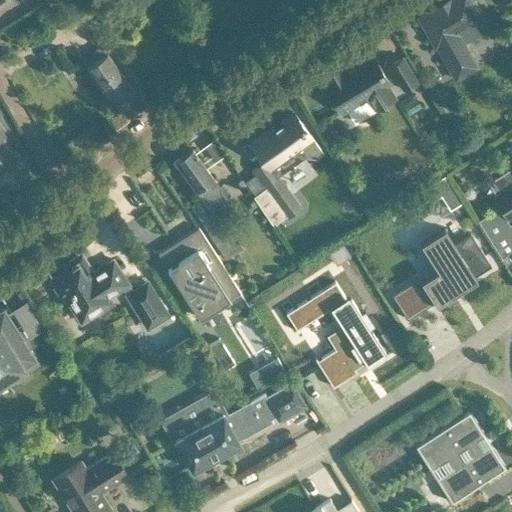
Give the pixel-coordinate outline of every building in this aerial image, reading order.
[(92,17),(81,0),(76,0),(53,13),(64,33),(92,17)] [(123,0),(102,13),(109,28),(134,14),(126,0),(123,0)] [(447,0),(434,8),(419,17),(435,46),(437,45),(456,79),(477,67),(458,33),(482,19),(477,10),(480,9),(474,0),(447,0)] [(79,58),(114,108),(135,93),(100,43),(79,58)] [(341,64),(323,76),(326,81),(324,82),(341,111),(367,94),(376,108),(394,96),(386,83),(389,81),(371,53),(344,69),(341,64)] [(402,57),(389,65),(403,89),(417,81),(402,57)] [(293,112),(252,142),(265,161),(269,166),(271,164),(278,174),(290,166),(291,168),(295,165),(293,163),(305,155),(315,158),(323,153),(310,134),(309,134),(293,112)] [(192,148),(174,161),(211,212),(229,199),(192,148)] [(438,164),(452,182),(462,174),(449,156),(438,164)] [(265,161),(253,170),(266,187),(253,196),(273,224),(287,214),(288,215),(301,206),(280,177),(278,174),(271,164),(269,166),(265,161)] [(433,182),(411,196),(418,208),(440,194),(450,210),(462,202),(444,175),(433,182)] [(500,206),(478,220),(502,258),(511,247),(511,222),(509,224),(505,218),(507,217),(508,218),(511,215),(511,184),(494,196),(500,206)] [(225,258),(233,253),(224,239),(229,235),(215,212),(201,221),(225,258)] [(246,237),(238,241),(250,260),(277,244),(259,215),(240,227),(246,237)] [(198,230),(182,240),(185,244),(164,258),(160,252),(158,253),(200,318),(240,292),(217,256),(199,227),(197,229),(198,230)] [(420,276),(392,294),(408,318),(434,301),(436,305),(453,294),(460,289),(463,288),(474,280),(477,279),(476,278),(474,275),(491,265),(470,233),(454,243),(444,228),(424,240),(420,243),(422,245),(429,256),(431,259),(438,270),(422,280),(420,276)] [(296,231),(284,239),(294,253),(306,245),(296,231)] [(77,256),(51,272),(54,278),(51,280),(61,296),(64,294),(78,317),(80,320),(81,321),(82,321),(97,312),(112,302),(108,296),(123,287),(147,327),(168,314),(147,281),(132,290),(113,259),(98,269),(99,271),(94,274),(93,272),(89,265),(84,268),(77,256)] [(315,358),(333,386),(357,371),(354,368),(365,361),(367,364),(386,353),(372,331),(371,332),(369,329),(374,326),(365,311),(361,314),(351,299),(348,301),(335,281),(286,312),(298,331),(299,331),(297,328),(315,317),(315,316),(331,306),(343,325),(328,335),(333,343),(332,343),(335,348),(317,359),(316,357),(315,358)] [(34,359),(3,309),(0,311),(0,383),(24,368),(23,366),(34,359)] [(210,344),(209,345),(226,367),(235,360),(219,338),(218,337),(210,344)] [(276,415),(279,421),(305,406),(292,382),(266,396),(265,397),(276,415)] [(276,415),(265,397),(266,396),(264,392),(250,400),(251,402),(225,417),(222,412),(175,438),(192,469),(239,442),(238,440),(273,421),(271,418),(276,415)] [(108,399),(96,406),(104,419),(116,412),(108,399)] [(469,411),(416,445),(431,469),(439,463),(445,471),(436,476),(452,501),(505,467),(490,443),(481,449),(475,440),(484,434),(469,411)] [(74,511),(101,511),(110,507),(99,490),(106,486),(107,488),(128,475),(112,451),(85,468),(80,461),(53,478),(74,511)] [(359,511),(351,499),(334,509),(329,500),(330,499),(330,498),(318,506),(307,511),(359,511)] [(434,511),(427,500),(407,511),(434,511)]
